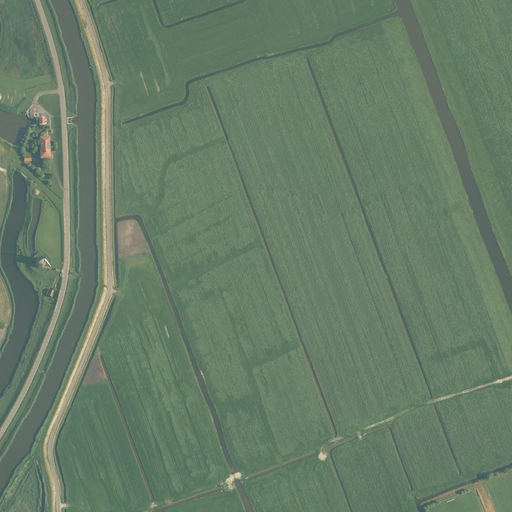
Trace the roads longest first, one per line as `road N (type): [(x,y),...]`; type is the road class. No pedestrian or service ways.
road 1 (unclassified): [(58,511),(50,439),(110,287),(107,87),(80,0)]
road 2 (track): [(511,376),(133,510),(58,504)]
road 3 (tertiary): [(0,434),(60,303),(67,260),(61,89),(37,0)]
